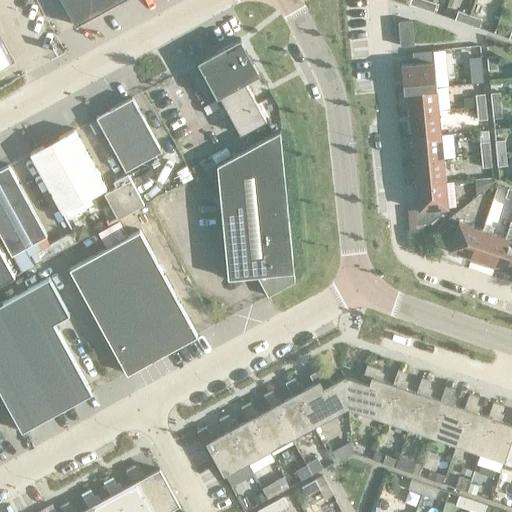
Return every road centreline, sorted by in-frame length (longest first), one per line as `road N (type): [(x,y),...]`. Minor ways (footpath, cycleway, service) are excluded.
road 1 (residential): [(374,0),(399,254),(511,295)]
road 2 (unclassified): [(356,291),(349,187),(322,65),(285,0)]
road 3 (unclassified): [(0,117),(220,0)]
road 4 (residential): [(144,407),(356,291)]
road 5 (unclassified): [(511,344),(356,291)]
road 6 (residential): [(0,485),(144,407)]
